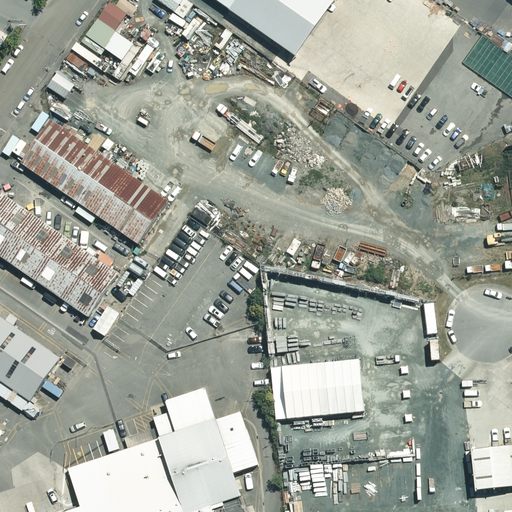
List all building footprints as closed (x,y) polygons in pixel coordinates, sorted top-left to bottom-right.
[(187,0),(157,0),(156,2),(184,19),(193,4),(187,0)] [(213,0),(226,9),(232,0),(213,0)] [(232,0),(226,9),(292,54),(329,0),(232,0)] [(101,22),(120,36),(132,20),(112,6),(101,22)] [(107,52),(108,52),(120,36),(101,22),(89,39),(107,52)] [(120,83),(142,52),(120,36),(108,52),(124,64),(114,78),(120,83)] [(77,88),(60,76),(50,89),(67,102),(77,88)] [(74,114),(59,104),(53,113),(69,123),(74,114)] [(165,200),(48,119),(18,162),(135,243),(165,200)] [(119,290),(2,207),(0,210),(0,272),(87,335),(119,290)] [(479,222),(456,220),(453,245),(476,248),(479,222)] [(251,272),(229,256),(207,288),(228,304),(251,272)] [(435,302),(395,294),(392,306),(432,315),(435,302)] [(60,375),(0,332),(0,397),(29,418),(60,375)] [(361,410),(356,359),(278,367),(283,418),(361,410)] [(256,464),(238,411),(211,420),(200,387),(162,400),(166,411),(150,416),(157,438),(64,469),(76,507),(60,511),(242,511),(229,473),(256,464)] [(472,489),(511,485),(511,444),(468,449),(472,489)]
